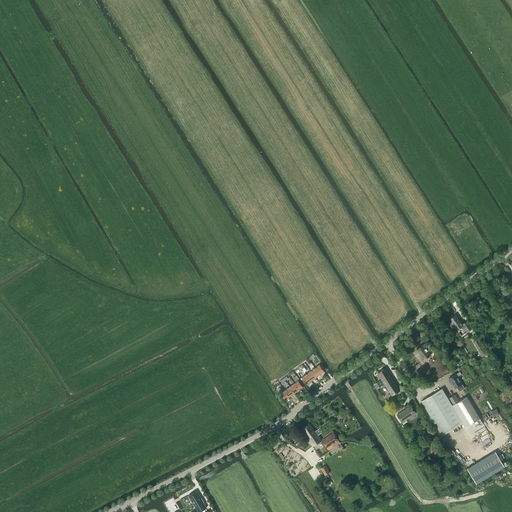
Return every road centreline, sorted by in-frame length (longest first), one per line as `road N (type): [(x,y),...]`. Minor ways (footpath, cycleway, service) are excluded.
road 1 (unclassified): [(108,511),(282,420),(511,249)]
road 2 (track): [(356,399),(419,499),(459,503),(479,494)]
